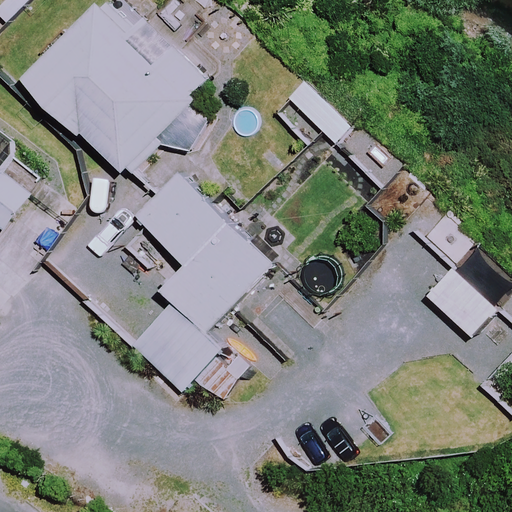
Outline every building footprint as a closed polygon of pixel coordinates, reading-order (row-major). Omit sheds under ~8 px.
[(145,33),(110,1),(36,84),(138,176),(221,83),(182,49),(163,70),(135,44),(145,33)] [(409,164),(369,125),(347,148),(387,187),(409,164)] [(40,200),(0,167),(0,219),(14,232),(40,200)] [(224,405),(260,369),(220,329),(277,273),(230,226),(234,221),(187,175),(146,217),(150,222),(146,226),(190,269),(171,288),(183,300),(151,333),(224,405)] [(279,292),(319,326),(336,306),(296,272),(279,292)] [(319,326),(279,292),(258,317),(304,356),(325,331),(319,326)]
